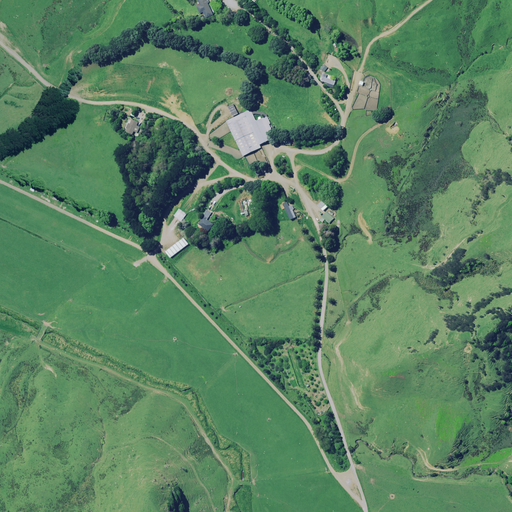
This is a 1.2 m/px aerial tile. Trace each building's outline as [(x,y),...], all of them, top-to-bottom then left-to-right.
[(198,0),(201,5),(197,6),(201,14),(204,12),(207,18),(214,14),(207,0),(198,0)] [(334,88),(337,81),(327,77),(328,74),(325,73),(324,74),(323,73),(322,76),(324,77),(322,81),(328,83),(327,86),(334,88)] [(251,109),(227,120),(236,140),(237,140),(244,157),(262,148),(261,145),(276,138),(270,124),(271,124),(268,115),(257,120),(251,109)] [(139,122),(133,119),(131,123),(129,123),(127,128),(128,129),(127,131),(134,134),(135,131),(138,133),(141,127),(137,125),(139,122)] [(263,169),(256,172),(259,178),(264,176),(263,174),(265,173),(263,169)] [(247,199),(242,200),(246,215),(250,214),(248,210),(250,209),(247,199)] [(323,201),(318,205),(324,211),(328,207),(323,201)] [(288,202),(284,204),(291,220),(297,217),(294,209),(292,210),(288,202)] [(179,209),(174,215),(183,222),(188,215),(179,209)] [(213,213),(208,209),(204,215),(205,216),(208,218),(209,219),(213,213)] [(335,218),(327,211),(320,219),(323,222),(326,219),(331,224),(335,218)] [(205,216),(199,224),(209,231),(214,225),(207,220),(208,218),(205,216)] [(172,258),(190,244),(185,237),(167,251),(172,258)]
